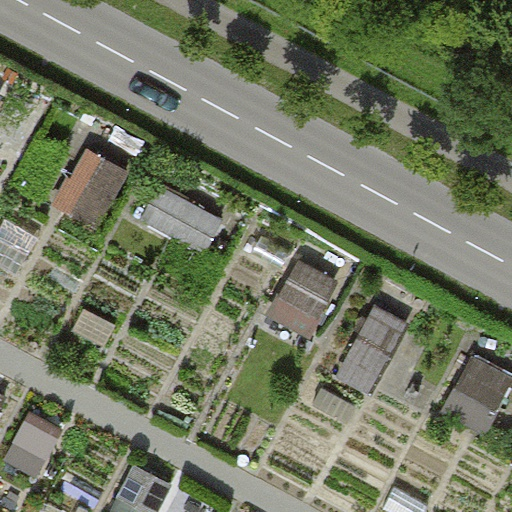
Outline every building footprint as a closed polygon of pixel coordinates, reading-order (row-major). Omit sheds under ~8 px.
[(59,197),(106,222),(134,167),(87,142),(59,197)] [(160,182),(144,217),(212,246),(227,210),(160,182)] [(303,254),(273,312),(318,335),(348,276),(303,254)] [(377,388),(406,318),(376,306),(348,376),(377,388)] [(511,367),(477,351),(450,408),(493,428),(511,386),(511,367)] [(0,416),(12,397),(0,390),(0,416)] [(32,414),(17,457),(47,467),(62,425),(32,414)] [(160,511),(175,479),(135,461),(112,511),(160,511)]
